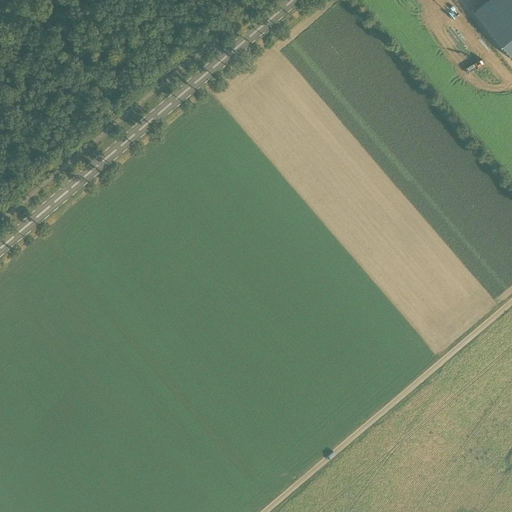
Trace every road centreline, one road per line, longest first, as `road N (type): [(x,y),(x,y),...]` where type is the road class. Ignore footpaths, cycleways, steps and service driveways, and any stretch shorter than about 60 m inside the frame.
road 1 (primary): [(0,249),(293,0)]
road 2 (unclassified): [(266,511),(511,302)]
